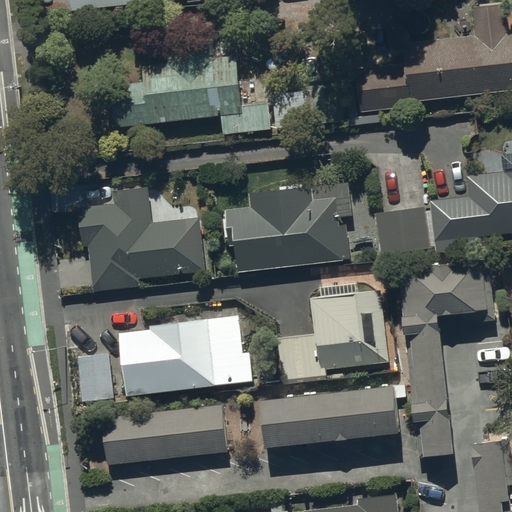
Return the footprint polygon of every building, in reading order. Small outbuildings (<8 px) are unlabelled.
[(71,0),(73,18),(178,8),(177,2),(203,0),(71,0)] [(406,71),(357,76),(362,118),(412,113),(412,109),(511,98),(511,37),(510,38),(507,10),(474,13),(477,43),(404,50),(406,71)] [(260,100),(252,101),(253,108),(243,108),(241,87),(248,87),(248,82),(240,82),(238,62),(232,62),(230,48),(206,50),(207,65),(143,71),(145,91),(114,94),(117,134),(223,124),(224,140),(272,135),(269,106),(261,107),(260,100)] [(309,98),(275,100),(277,133),(344,129),(341,87),(308,89),(309,98)] [(480,245),(479,235),(511,231),(511,169),(468,174),(470,195),(432,199),(436,240),(437,249),(480,245)] [(85,245),(90,244),(94,282),(95,289),(142,284),(141,276),(207,269),(201,216),(153,221),(149,185),(114,189),(116,202),(80,206),(85,245)] [(232,244),(238,243),(241,270),(352,257),(348,224),(341,225),(338,196),(315,199),(313,185),(251,192),(253,206),(228,209),(232,244)] [(382,254),(432,247),(426,206),(376,213),(382,254)] [(435,263),(436,268),(400,273),(405,318),(422,456),(457,451),(440,313),(468,310),(469,322),(497,319),(491,267),(484,267),(484,262),(456,265),(456,261),(435,263)] [(327,377),(326,369),(391,362),(382,289),(315,296),(319,332),(279,337),(284,382),(327,377)] [(122,332),(129,394),(255,380),(252,351),(245,352),(240,314),(152,324),(152,328),(145,329),(122,332)] [(117,398),(110,352),(79,357),(85,403),(117,398)] [(263,398),(269,446),(402,431),(396,383),(263,398)] [(104,415),(109,463),(230,451),(225,403),(104,415)] [(505,511),(505,500),(511,499),(510,484),(511,484),(511,441),(506,442),(505,438),(475,442),(482,511),(505,511)] [(401,511),(400,500),(399,493),(359,498),(360,504),(295,511),(294,511),(401,511)]
